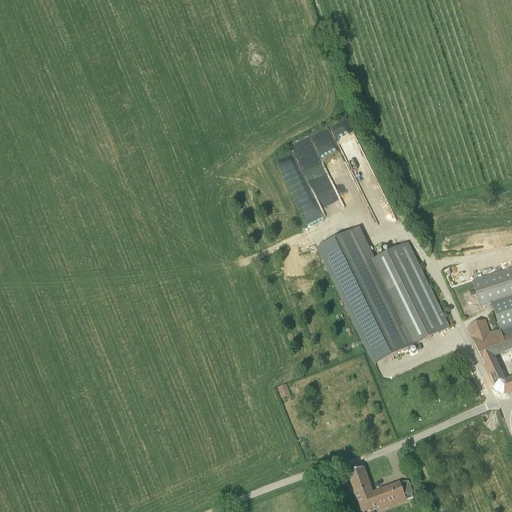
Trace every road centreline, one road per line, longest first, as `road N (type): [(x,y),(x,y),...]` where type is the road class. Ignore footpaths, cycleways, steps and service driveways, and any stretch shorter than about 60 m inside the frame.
road 1 (unclassified): [(213,511),(485,407),(511,408)]
road 2 (track): [(434,268),(315,0)]
road 3 (track): [(497,404),(434,268)]
